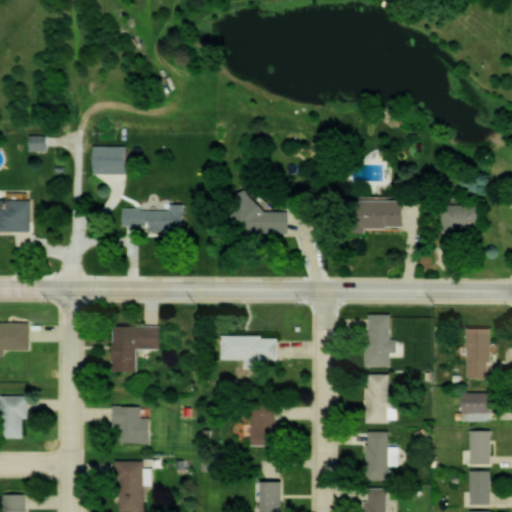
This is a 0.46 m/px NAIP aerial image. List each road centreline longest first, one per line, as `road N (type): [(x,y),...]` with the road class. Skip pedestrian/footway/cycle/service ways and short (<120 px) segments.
road 1 (secondary): [(511,291),(0,289)]
road 2 (residential): [(75,511),(71,290)]
road 3 (residential): [(322,511),(324,290)]
